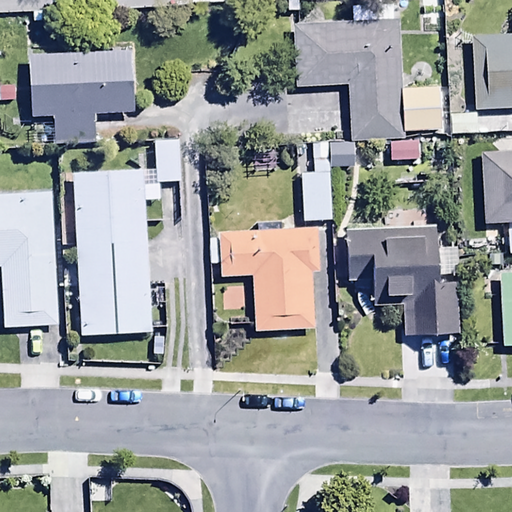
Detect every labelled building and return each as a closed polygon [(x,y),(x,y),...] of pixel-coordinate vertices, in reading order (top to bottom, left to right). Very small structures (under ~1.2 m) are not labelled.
[(231,0),(232,3),(286,3),(286,16),(299,16),(298,0),(231,0)] [(348,11),(349,27),(291,30),(295,90),(345,87),(348,144),(404,140),(404,135),(438,133),(436,90),(402,92),(397,8),(348,11)] [(511,37),(469,39),(473,114),(511,111),(511,37)] [(131,54),(26,58),(29,121),(52,120),(53,147),(95,145),(94,117),(133,116),(131,54)] [(155,170),(71,175),(80,340),(149,336),(142,205),(158,204),(157,188),(180,187),(178,144),(153,146),(155,170)] [(417,144),(388,145),(388,165),(417,164),(417,144)] [(329,225),(328,147),(312,147),(312,177),(300,177),(301,225),(329,225)] [(511,153),(479,155),(482,227),(506,226),(508,257),(511,256),(511,153)] [(55,327),(50,194),(0,195),(0,292),(2,330),(55,327)] [(254,227),(254,235),(216,236),(217,242),(209,242),(209,270),(217,269),(217,281),(251,280),(252,335),(311,334),(310,276),(316,275),(316,234),(279,234),(279,226),(254,227)] [(434,233),(345,235),(346,284),(372,284),(372,310),(401,309),(401,337),(458,335),(456,285),(436,285),(434,233)] [(498,293),(500,348),(511,347),(511,277),(497,279),(497,282),(488,282),(488,294),(498,293)]
